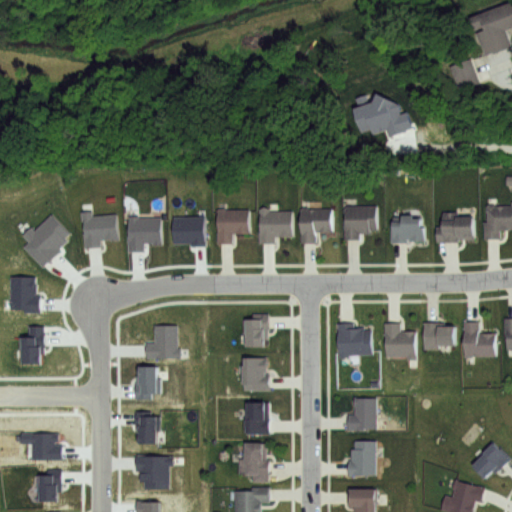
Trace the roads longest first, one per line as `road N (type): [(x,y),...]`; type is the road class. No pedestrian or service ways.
road 1 (residential): [(98,289),(511,273)]
road 2 (residential): [(307,275),(309,511)]
road 3 (residential): [(98,289),(101,511)]
